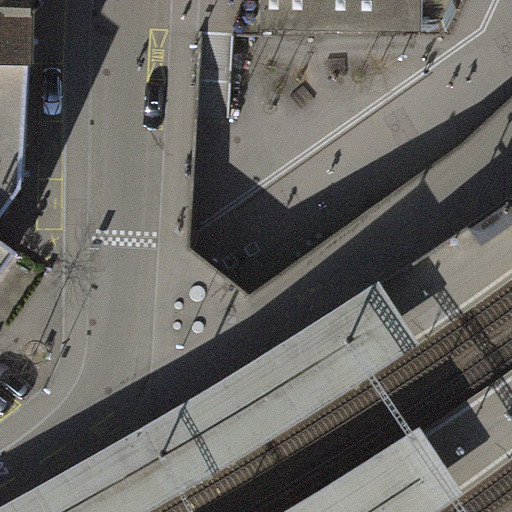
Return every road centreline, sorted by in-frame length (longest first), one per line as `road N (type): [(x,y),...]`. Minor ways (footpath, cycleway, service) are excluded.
road 1 (residential): [(128,0),(121,344),(102,395)]
road 2 (residential): [(102,395),(51,450),(0,481)]
